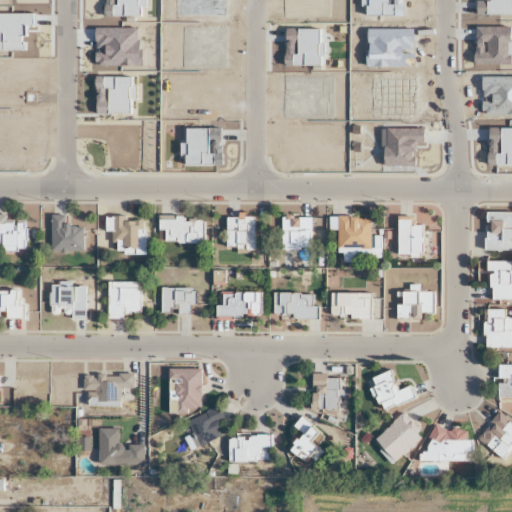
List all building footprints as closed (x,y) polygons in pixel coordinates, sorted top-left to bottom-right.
[(511,212),(484,212),(484,250),(511,250),(511,212)] [(50,252),(82,252),(82,226),(63,226),(63,216),(50,216),(50,252)] [(0,217),(0,250),(23,250),(23,217),(0,217)] [(143,253),(143,217),(111,217),(111,253),(143,253)] [(158,243),(202,243),(202,217),(158,217),(158,243)] [(252,250),(252,217),(224,217),(224,250),(252,250)] [(309,217),(279,217),(279,250),(309,250),(309,217)] [(421,225),(410,225),(410,217),(396,217),(396,255),(421,255),(421,225)] [(369,218),(334,218),(334,250),(369,250),(369,218)] [(511,269),(509,270),(509,262),(487,261),(486,299),(511,299),(511,269)] [(139,316),(139,282),(106,282),(106,316),(139,316)] [(61,315),(70,315),(70,319),(84,319),(84,286),(48,286),(48,307),(61,307),(61,315)] [(160,289),(160,314),(189,314),(189,305),(195,305),(195,289),(160,289)] [(0,291),(0,318),(21,318),(21,291),(0,291)] [(419,321),(419,314),(432,314),(432,292),(395,292),(395,321),(419,321)] [(216,318),(259,318),(259,293),(216,293),(216,318)] [(273,318),(317,318),(317,306),(312,306),(312,293),(273,293),(273,318)] [(370,319),(370,293),(329,293),(329,319),(370,319)] [(511,317),(504,317),(504,310),(482,310),(482,348),(511,348),(511,317)] [(511,397),(511,365),(496,366),(496,397),(511,397)] [(167,368),(167,412),(199,412),(199,368),(167,368)] [(414,399),(409,386),(396,391),(388,371),(367,379),(379,412),(414,399)] [(132,374),(82,374),(82,391),(96,391),(96,401),(119,401),(119,389),(132,389),(132,374)] [(339,375),(311,375),(312,410),(339,409),(339,375)] [(223,419),(216,406),(185,422),(192,434),(187,437),(193,449),(221,435),(214,423),(223,419)] [(503,461),(511,450),(511,425),(496,413),(475,439),(503,461)] [(401,414),(370,442),(391,464),(422,437),(401,414)] [(300,433),(287,449),(306,466),(320,451),(314,446),(322,437),(300,417),(292,426),(300,433)] [(97,428),(97,466),(142,466),(142,445),(117,445),(117,428),(97,428)] [(425,429),(424,461),(468,462),(468,440),(465,440),(465,430),(425,429)] [(227,462),(269,462),(269,435),(226,436),(227,462)]
